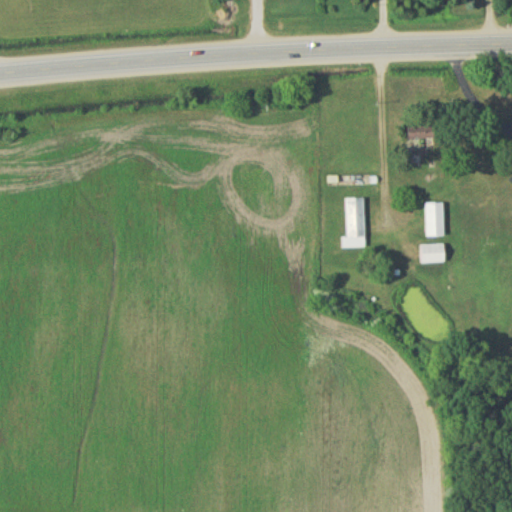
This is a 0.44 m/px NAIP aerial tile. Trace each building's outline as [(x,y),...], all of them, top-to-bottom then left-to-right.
[(511,95),(483,95),(483,123),(511,123),(511,95)] [(409,130),(409,155),(436,155),(436,130),(409,130)] [(347,242),(341,242),(341,252),(366,252),(365,203),(346,203),(347,242)] [(424,242),(445,242),(445,207),(424,207),(424,242)] [(446,267),(446,249),(420,249),(420,267),(446,267)]
